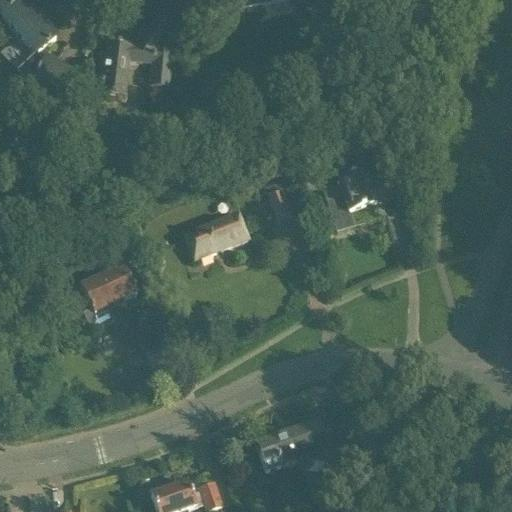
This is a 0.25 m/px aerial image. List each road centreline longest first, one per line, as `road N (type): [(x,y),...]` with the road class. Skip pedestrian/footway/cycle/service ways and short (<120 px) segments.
road 1 (residential): [(189,420),(290,373),(349,362),(411,362),(464,378)]
road 2 (residential): [(189,420),(86,454),(0,470)]
road 3 (residential): [(464,378),(511,258)]
